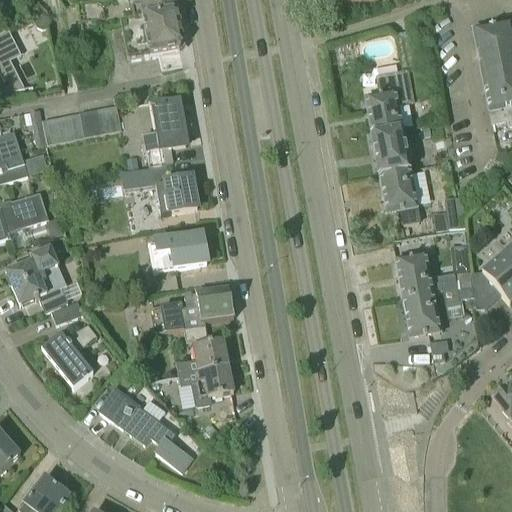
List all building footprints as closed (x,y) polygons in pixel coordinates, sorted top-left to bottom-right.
[(139,0),(132,1),(127,2),(130,17),(133,17),(134,26),(146,24),(146,21),(177,16),(173,0),(139,0)] [(342,0),(344,10),(379,4),(378,0),(342,0)] [(100,3),(77,8),(81,28),(104,23),(100,3)] [(177,16),(146,21),(146,24),(134,26),(121,28),(127,65),(157,59),(161,74),(182,69),(178,55),(183,48),(177,16)] [(46,30),(44,20),(33,24),(35,30),(42,32),(46,30)] [(475,48),(511,41),(511,26),(511,24),(471,32),(475,48)] [(477,62),(511,55),(511,41),(475,48),(477,62)] [(0,47),(0,97),(20,93),(7,65),(5,66),(0,56),(3,54),(0,47)] [(480,76),(511,70),(511,55),(477,62),(480,76)] [(511,70),(480,76),(488,117),(490,129),(506,126),(507,130),(511,129),(511,70)] [(371,140),(403,134),(399,110),(414,107),(408,75),(375,81),(378,99),(364,102),(371,140)] [(163,155),(165,154),(185,151),(177,108),(153,113),(158,139),(143,141),(148,170),(165,167),(163,155)] [(121,133),(120,130),(116,110),(104,113),(109,136),(121,133)] [(96,139),(109,136),(104,113),(91,115),(96,139)] [(84,141),(96,139),(91,115),(79,118),(84,141)] [(30,120),(36,148),(45,146),(39,118),(30,120)] [(72,144),(84,141),(79,118),(67,121),(72,144)] [(59,147),(72,144),(67,121),(54,123),(59,147)] [(47,149),(59,147),(54,123),(42,126),(47,149)] [(429,131),(422,132),(423,140),(430,139),(429,131)] [(379,180),(411,174),(409,163),(413,163),(411,148),(406,149),(403,134),(371,140),(370,140),(378,180),(379,180)] [(0,188),(27,180),(24,170),(19,157),(13,138),(0,141),(0,188)] [(138,172),(136,161),(126,162),(128,174),(138,172)] [(411,174),(379,180),(386,218),(400,216),(402,230),(421,226),(418,213),(411,174)] [(191,182),(171,186),(156,188),(156,191),(158,199),(158,201),(154,202),(161,220),(196,213),(191,182)] [(48,225),(40,199),(0,211),(0,246),(6,244),(7,246),(10,245),(8,238),(48,225)] [(446,216),(448,233),(467,232),(465,210),(456,202),(444,204),(446,216)] [(448,235),(448,233),(446,216),(433,217),(435,236),(448,235)] [(58,222),(48,225),(46,226),(51,244),(64,240),(58,222)] [(201,239),(181,243),(148,249),(151,266),(155,266),(157,277),(206,268),(201,239)] [(511,249),(480,277),(481,279),(501,301),(509,309),(511,306),(511,249)] [(51,253),(47,254),(29,262),(31,267),(5,278),(19,311),(37,303),(44,319),(63,311),(68,309),(66,304),(61,292),(66,290),(51,253)] [(402,304),(432,298),(432,297),(442,295),(457,292),(455,284),(454,278),(429,283),(425,259),(394,265),(402,304)] [(457,292),(457,294),(472,291),(470,281),(455,284),(457,292)] [(457,292),(442,295),(444,307),(459,304),(459,302),(473,299),(472,291),(457,294),(457,292)] [(184,336),(205,332),(204,329),(233,323),(232,319),(235,319),(233,308),(231,309),(228,295),(185,305),(187,313),(182,314),(181,308),(161,312),(166,338),(184,335),(184,336)] [(432,298),(402,304),(409,343),(439,337),(432,298)] [(51,317),(56,329),(82,319),(78,306),(51,317)] [(64,343),(61,339),(42,355),(72,394),(93,377),(76,357),(96,342),(89,329),(64,343)] [(468,329),(458,337),(468,349),(478,341),(468,329)] [(178,381),(227,371),(222,345),(207,348),(205,332),(184,336),(186,347),(191,346),(195,364),(175,368),(178,381)] [(227,371),(178,381),(180,393),(190,390),(194,414),(211,410),(210,403),(233,398),(227,371)] [(110,385),(122,398),(136,384),(124,372),(110,385)] [(511,433),(511,393),(508,388),(491,402),(510,425),(507,427),(511,433)] [(116,394),(99,419),(144,450),(149,443),(161,450),(155,458),(181,477),(190,464),(167,448),(174,437),(159,426),(165,416),(150,405),(143,415),(140,413),(141,412),(116,394)] [(215,438),(207,429),(199,436),(208,445),(215,438)] [(0,438),(0,477),(19,460),(0,438)] [(44,483),(32,499),(21,511),(63,511),(65,511),(63,509),(69,501),(44,483)]
